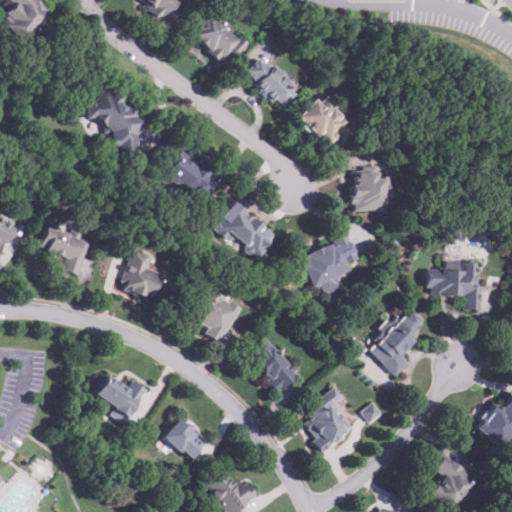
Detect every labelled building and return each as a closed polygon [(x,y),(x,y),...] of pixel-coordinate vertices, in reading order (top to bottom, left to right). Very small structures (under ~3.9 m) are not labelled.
[(4,0),(10,5),(0,15),(0,19),(19,38),(46,11),(34,0),(4,0)] [(138,0),(159,19),(175,2),(173,0),(138,0)] [(187,33),(216,65),(239,43),(209,12),(187,33)] [(276,109),(293,92),(256,57),(240,73),(276,109)] [(145,129),(99,83),(77,105),(103,132),(98,137),(118,156),(145,129)] [(311,99),(295,116),(325,145),(335,136),(340,141),(354,127),(322,97),(315,104),(311,99)] [(191,167),(175,153),(166,164),(162,160),(154,169),(188,198),(214,167),(200,156),(191,167)] [(349,210),(385,211),(386,172),(350,171),(349,210)] [(210,229),(254,259),(273,231),(229,201),(210,229)] [(0,245),(12,228),(0,219),(0,245)] [(74,275),(85,240),(78,238),(80,230),(60,223),(57,231),(42,226),(35,249),(63,257),(59,271),(74,275)] [(293,257),(305,289),(318,284),(321,292),(337,285),(333,276),(347,271),(343,262),(353,258),(345,236),(293,257)] [(158,267),(146,263),(148,254),(128,248),(117,289),(149,298),(158,267)] [(460,296),(460,310),(476,310),(477,263),(425,263),(425,296),(460,296)] [(201,334),(217,342),(237,304),(201,285),(185,317),(205,327),(201,334)] [(392,375),(404,362),(395,354),(424,323),(407,307),(366,350),(392,375)] [(294,371),(260,337),(243,355),(276,389),(294,371)] [(364,347),(351,337),(347,343),(359,353),(364,347)] [(106,414),(120,423),(143,388),(128,378),(123,385),(104,373),(92,392),(112,405),(106,414)] [(317,434),(309,439),(317,452),(350,430),(331,402),(339,397),(332,387),(300,408),(317,434)] [(473,426),(500,445),(511,428),(511,391),(510,390),(498,407),(490,401),(473,426)] [(379,413),(370,401),(358,411),(367,422),(379,413)] [(160,435),(186,458),(202,441),(176,418),(160,435)] [(450,509),(468,481),(461,476),(465,470),(442,455),(420,490),(450,509)] [(223,511),(231,511),(254,496),(241,477),(233,483),(224,471),(204,485),(223,511)]
